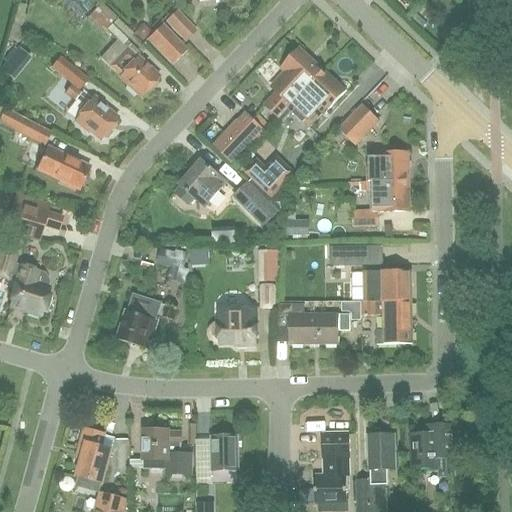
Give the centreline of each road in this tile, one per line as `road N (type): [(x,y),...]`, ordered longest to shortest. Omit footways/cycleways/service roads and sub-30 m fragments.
road 1 (residential): [(280,386),(433,381),(443,373),(444,94)]
road 2 (residential): [(64,370),(112,214),(140,160),(291,0)]
road 3 (residential): [(64,370),(145,388),(280,386)]
road 4 (residential): [(23,511),(64,370)]
road 5 (residential): [(444,94),(346,0)]
road 6 (residential): [(281,511),(280,386)]
